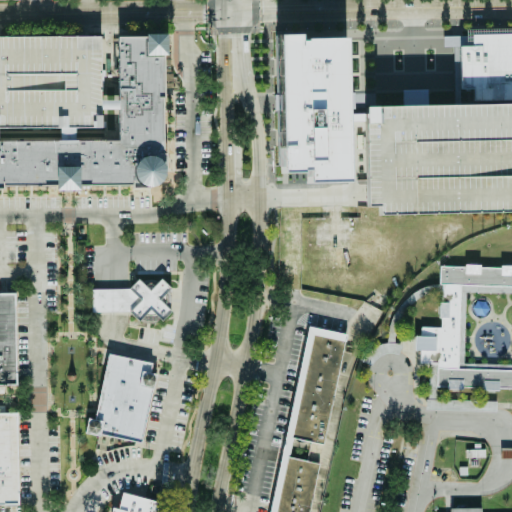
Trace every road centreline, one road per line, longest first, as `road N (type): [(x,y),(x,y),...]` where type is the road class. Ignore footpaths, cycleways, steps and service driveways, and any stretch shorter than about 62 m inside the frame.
road 1 (tertiary): [(511,6),(0,14)]
road 2 (tertiary): [(204,511),(243,317),(234,12)]
